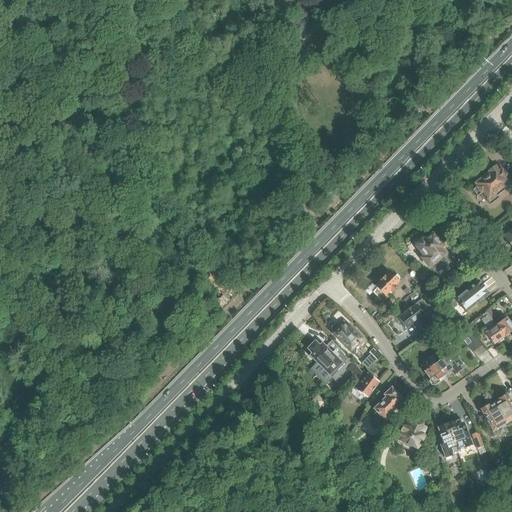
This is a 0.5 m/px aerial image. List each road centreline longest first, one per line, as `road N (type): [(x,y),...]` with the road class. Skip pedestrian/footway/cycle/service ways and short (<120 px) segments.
road 1 (primary): [(511,45),(52,511)]
road 2 (primary): [(72,511),(511,63)]
road 3 (residential): [(109,511),(329,285)]
road 4 (residential): [(511,353),(447,397),(429,399),(329,285)]
road 5 (residential): [(339,195),(511,20)]
road 6 (residential): [(200,338),(314,221)]
road 7 (residential): [(329,285),(426,185)]
road 8 (residential): [(511,292),(426,185)]
road 9 (residential): [(426,185),(511,99)]
